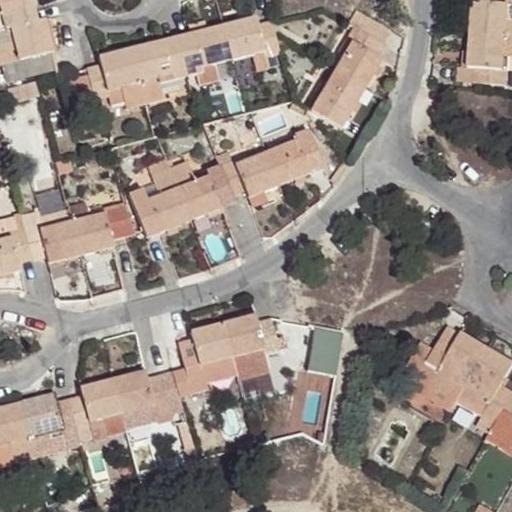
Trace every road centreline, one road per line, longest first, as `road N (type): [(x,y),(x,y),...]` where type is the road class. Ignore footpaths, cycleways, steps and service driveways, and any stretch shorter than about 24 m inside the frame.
road 1 (residential): [(390,156),(297,255),(208,292),(79,328)]
road 2 (residential): [(424,0),(421,44),(390,156)]
road 3 (residential): [(390,156),(511,231)]
